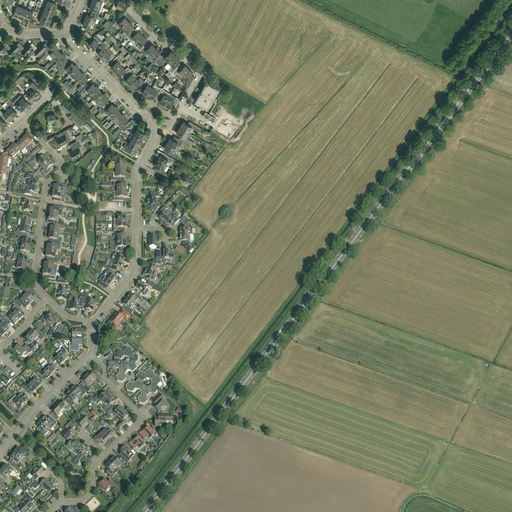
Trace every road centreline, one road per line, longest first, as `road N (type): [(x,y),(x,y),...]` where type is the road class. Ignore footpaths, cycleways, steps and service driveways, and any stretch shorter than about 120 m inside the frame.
road 1 (primary): [(145,511),(511,31)]
road 2 (residential): [(181,107),(203,70),(132,12),(134,0)]
road 3 (residential): [(156,133),(62,31)]
road 4 (residential): [(0,452),(90,354)]
road 5 (residential): [(105,455),(137,410),(90,354)]
